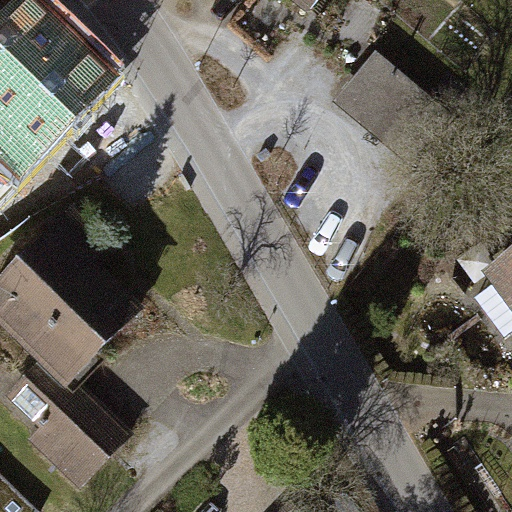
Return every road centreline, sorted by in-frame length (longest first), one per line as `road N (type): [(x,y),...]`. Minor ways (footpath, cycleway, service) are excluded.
road 1 (unclassified): [(322,336),(118,0)]
road 2 (residential): [(322,336),(132,511)]
road 3 (unclassified): [(426,511),(322,336)]
